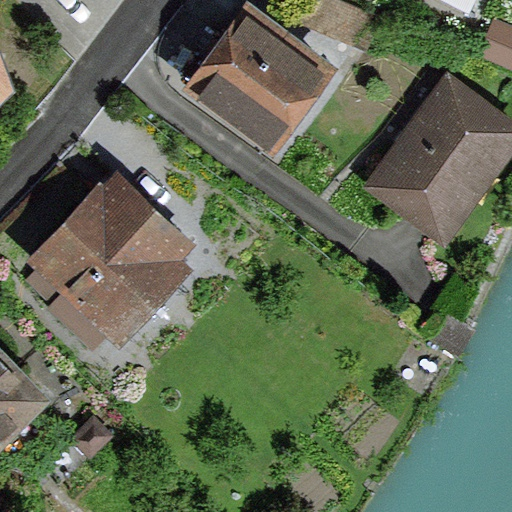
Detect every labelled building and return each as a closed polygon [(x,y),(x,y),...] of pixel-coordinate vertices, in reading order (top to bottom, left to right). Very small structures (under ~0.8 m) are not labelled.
[(274,146),(338,58),(257,0),(239,0),(182,79),(274,146)] [(366,47),(379,14),(345,0),(293,0),(287,14),(366,47)] [(511,29),(492,21),(480,52),(511,65),(511,29)] [(0,39),(0,98),(17,82),(0,39)] [(444,234),(511,140),(511,125),(448,79),(373,183),(444,234)] [(180,240),(119,184),(104,199),(103,198),(46,258),(117,324),(174,264),(165,256),(180,240)] [(0,431),(39,394),(0,354),(0,431)] [(110,432),(94,416),(74,436),(90,452),(110,432)]
